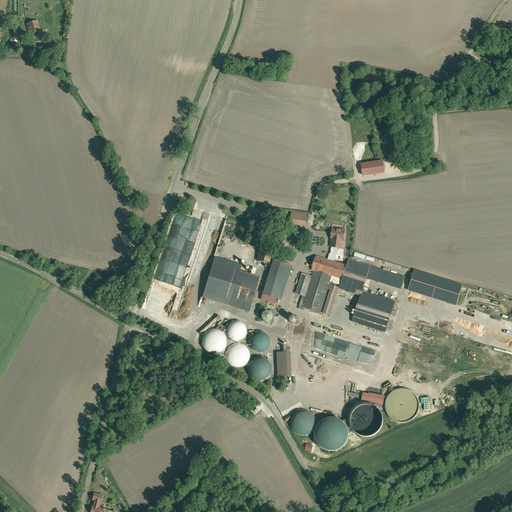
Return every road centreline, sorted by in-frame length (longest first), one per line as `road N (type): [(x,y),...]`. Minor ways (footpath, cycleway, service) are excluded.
road 1 (unclassified): [(129,321),(237,0)]
road 2 (track): [(309,230),(327,185),(423,165),(432,155),(443,86),(475,25),(503,0)]
road 3 (unclassified): [(129,321),(256,394),(278,417),(330,511)]
road 4 (unclassified): [(129,321),(78,511)]
road 5 (unclassified): [(0,254),(129,321)]
